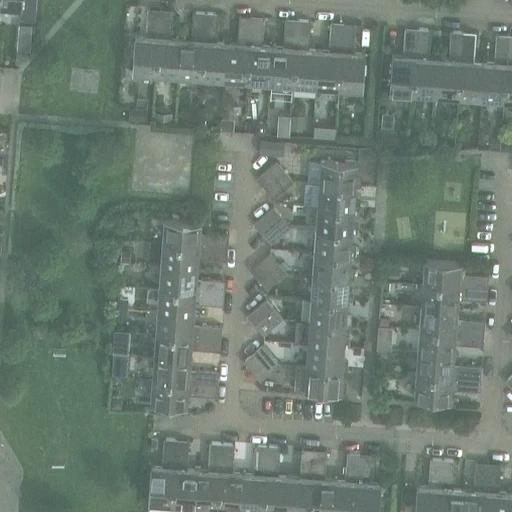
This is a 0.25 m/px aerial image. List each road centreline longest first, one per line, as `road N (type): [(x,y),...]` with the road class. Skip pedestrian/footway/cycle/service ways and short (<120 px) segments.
road 1 (residential): [(225,431),(246,155)]
road 2 (residential): [(488,449),(508,174)]
road 3 (residential): [(225,431),(488,449)]
road 4 (residential): [(259,4),(511,22)]
